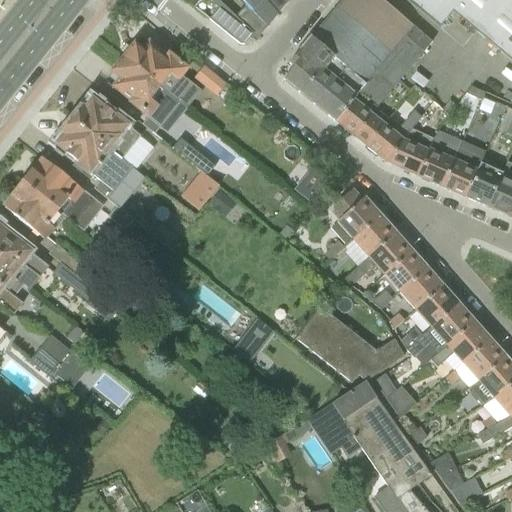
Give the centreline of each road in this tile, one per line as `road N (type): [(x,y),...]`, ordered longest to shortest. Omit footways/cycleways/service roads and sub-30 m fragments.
road 1 (residential): [(511,336),(373,180)]
road 2 (residential): [(373,180),(251,76)]
road 3 (residential): [(511,241),(373,180)]
road 4 (residential): [(251,76),(153,0)]
